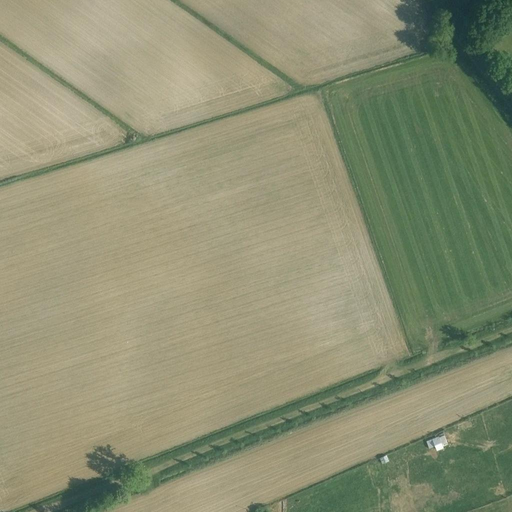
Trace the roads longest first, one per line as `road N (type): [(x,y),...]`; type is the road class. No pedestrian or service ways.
road 1 (track): [(46,511),(511,329)]
road 2 (track): [(511,108),(459,46),(503,0)]
